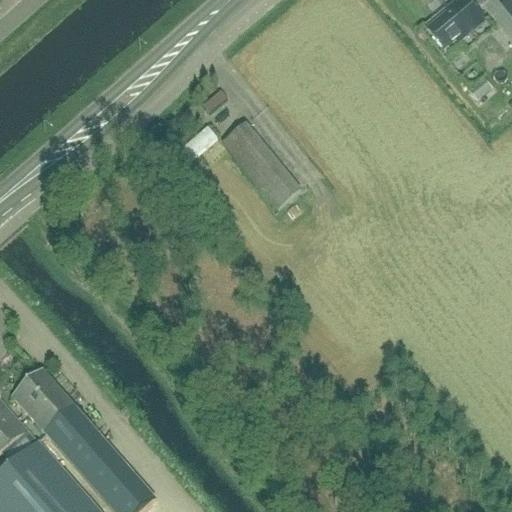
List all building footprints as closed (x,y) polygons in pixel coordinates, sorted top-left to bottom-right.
[(446,15),(448,18),(428,35),(430,38),(427,41),(439,56),(442,52),(445,55),(466,37),(477,50),(492,38),(483,28),(485,26),(464,0),(446,15)] [(478,107),(492,94),(483,83),(468,97),(478,107)] [(239,136),(251,148),(260,140),(248,127),(239,136)] [(273,164),(259,147),(237,166),(251,182),(273,164)] [(97,439),(98,438),(44,376),(14,403),(47,441),(68,465),(97,439)] [(0,462),(15,449),(26,440),(25,439),(25,438),(0,409),(0,462)] [(97,439),(68,465),(109,511),(147,511),(156,505),(98,438),(97,439)] [(0,482),(0,511),(93,511),(38,448),(36,451),(26,440),(15,449),(25,460),(0,482)]
